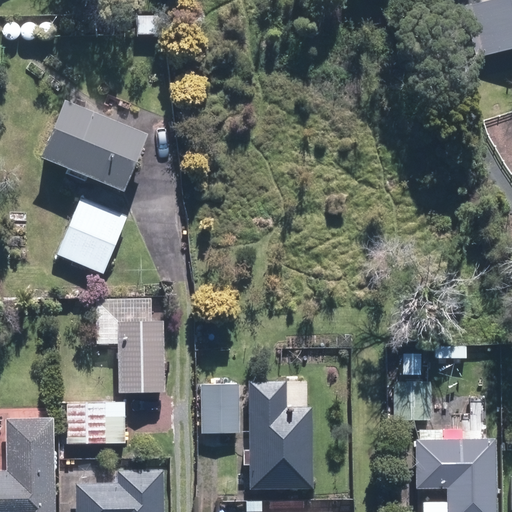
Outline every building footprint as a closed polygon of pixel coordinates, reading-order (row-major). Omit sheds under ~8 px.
[(511,1),(446,16),(457,64),(511,51),(511,1)] [(133,143),(55,111),(32,165),(110,198),(133,143)] [(119,223),(78,205),(55,257),(97,275),(119,223)] [(154,330),(116,331),(117,395),(156,394),(154,330)] [(426,385),(385,383),(382,420),(423,423),(426,385)] [(274,389),(245,389),(247,489),(302,488),(301,419),(275,419),(274,389)] [(229,391),(200,391),(201,435),(230,434),(229,391)] [(116,410),(67,411),(67,442),(116,441),(116,410)] [(48,511),(47,425),(7,426),(8,478),(0,478),(0,511),(48,511)] [(483,511),(482,443),(412,445),(412,488),(441,488),(441,511),(483,511)] [(113,489),(72,490),(72,511),(155,511),(155,478),(112,479),(113,489)]
